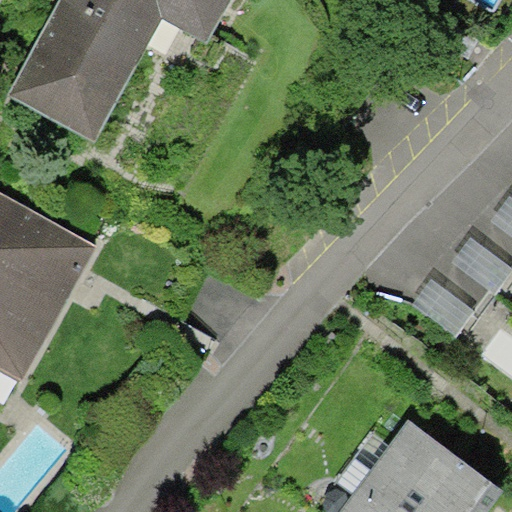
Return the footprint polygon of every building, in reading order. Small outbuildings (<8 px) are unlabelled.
[(226,0),(61,0),(8,102),(92,146),(155,27),(200,51),(226,0)] [(511,206),(499,196),(480,221),(511,245),(511,206)] [(92,249),(0,198),(0,377),(17,387),(92,249)] [(504,269),(458,226),(433,254),(479,296),(504,269)] [(469,311),(424,276),(403,302),(447,338),(469,311)] [(461,511),(482,485),(403,425),(337,511),(461,511)]
